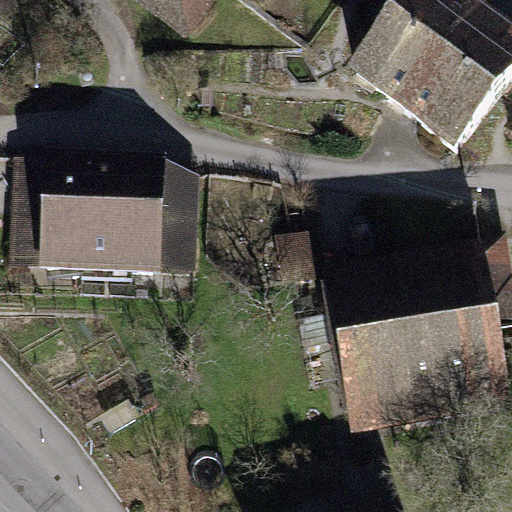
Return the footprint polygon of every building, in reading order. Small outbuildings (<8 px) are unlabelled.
[(137,0),(185,35),(210,0),(137,0)] [(480,20),(453,0),(416,0),(357,77),(407,116),(480,20)] [(511,44),(480,20),(407,116),(457,154),(511,81),(511,44)] [(53,166),(48,270),(153,275),(154,272),(190,275),(192,184),(154,169),(53,166)] [(316,284),(308,236),(276,242),(284,289),(316,284)] [(483,271),(394,286),(405,348),(493,332),(483,271)] [(335,298),(356,419),(414,408),(405,348),(394,286),(335,298)] [(493,332),(405,348),(414,408),(505,392),(493,332)]
